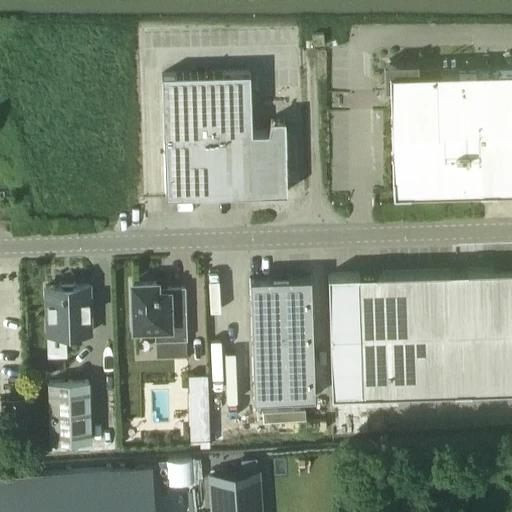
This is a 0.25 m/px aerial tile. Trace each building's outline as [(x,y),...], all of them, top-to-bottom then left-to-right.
[(313,46),(324,45),(324,34),(313,35),(313,46)] [(395,100),(396,114),(391,114),(394,195),(511,191),(511,70),(416,74),(416,68),(390,69),(390,87),(395,87),(395,100)] [(250,71),(167,74),(162,74),(166,196),(288,192),(286,139),(285,119),(272,119),(269,131),(252,132),(250,71)] [(511,390),(511,269),(359,274),(362,395),(511,390)] [(313,401),(310,274),(251,275),(253,402),(313,401)] [(60,282),(60,287),(46,288),(48,336),(92,334),(90,286),(74,287),(74,281),(60,282)] [(157,284),(133,285),(135,330),(156,330),(157,342),(187,341),(185,289),(157,290),(157,284)] [(50,337),(51,351),(63,350),(62,337),(50,337)] [(47,382),(49,441),(52,441),(52,454),(91,453),(91,441),(89,380),(47,382)] [(154,511),(152,465),(0,474),(0,511),(154,511)] [(260,511),(258,469),(210,472),(212,511),(260,511)]
